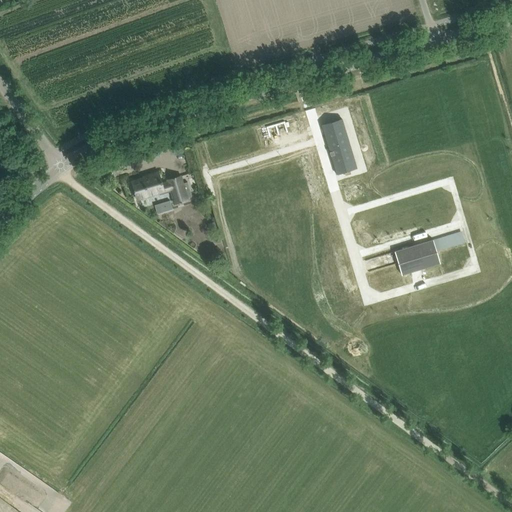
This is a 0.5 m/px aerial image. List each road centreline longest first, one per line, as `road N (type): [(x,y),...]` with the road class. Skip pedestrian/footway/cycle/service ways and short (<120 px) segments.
road 1 (track): [(511,504),(61,175),(59,165)]
road 2 (unclassified): [(59,165),(132,129),(434,41)]
